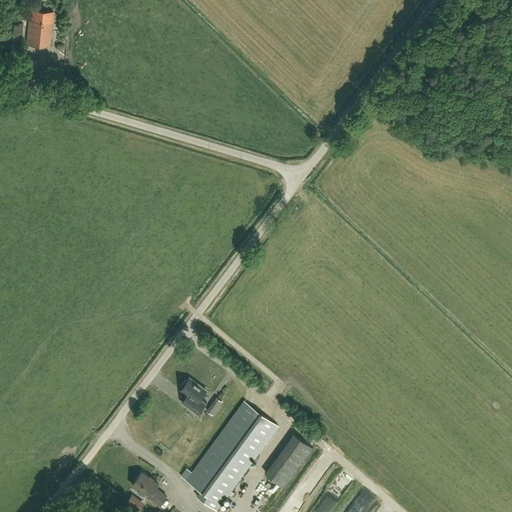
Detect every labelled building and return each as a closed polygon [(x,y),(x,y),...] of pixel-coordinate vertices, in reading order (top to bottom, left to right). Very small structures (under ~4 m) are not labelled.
[(50,46),(53,11),(31,9),(30,20),(29,20),(27,44),(50,46)] [(20,44),(23,14),(6,13),(5,20),(4,20),(2,42),(20,44)] [(59,85),(64,69),(57,67),(56,70),(50,68),(48,77),(54,79),(52,83),(59,85)] [(187,395),(182,401),(182,402),(198,414),(206,403),(200,398),(206,390),(189,378),(187,381),(185,380),(181,386),(183,387),(180,390),(187,395)] [(187,468),(181,476),(201,490),(197,496),(217,510),(278,426),(244,401),(192,472),(187,468)] [(295,434),(266,473),(284,486),(313,447),(295,434)] [(160,505),(166,495),(156,488),(159,484),(142,472),(132,485),(160,505)] [(275,481),(266,496),(277,502),(286,488),(275,481)] [(139,510),(142,506),(137,502),(134,507),(139,510)]
